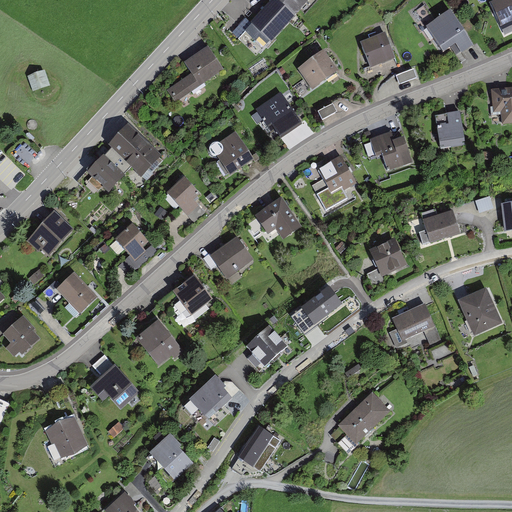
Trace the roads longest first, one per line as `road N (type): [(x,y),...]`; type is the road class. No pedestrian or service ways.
road 1 (residential): [(511,59),(320,141),(78,351),(45,375),(0,384)]
road 2 (residential): [(180,511),(290,372),(395,295),(511,253)]
road 3 (unclassified): [(204,511),(223,494),(253,484),(511,504)]
road 4 (tertiary): [(213,0),(0,225)]
